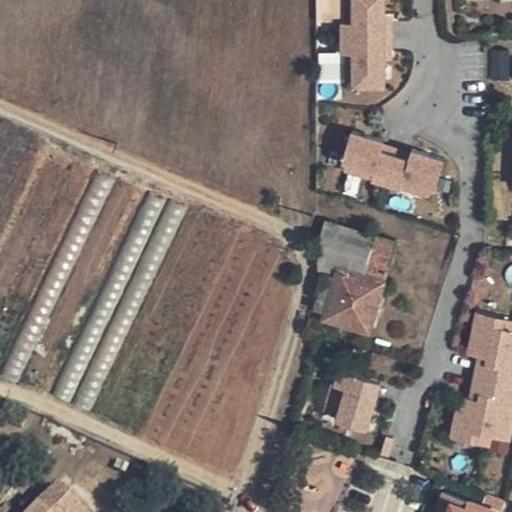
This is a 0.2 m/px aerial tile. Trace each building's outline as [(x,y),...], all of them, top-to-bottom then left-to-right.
[(344,22),(344,37),(387,38),(387,14),(387,0),(355,0),(356,21),(346,21),(344,22)] [(355,0),(346,0),(346,21),(356,21),(355,0)] [(388,61),(387,38),(344,37),(344,53),(346,53),(355,53),(355,82),(355,87),(387,87),(388,61)] [(511,76),(511,48),(495,48),(495,76),(511,76)] [(355,53),(346,53),(346,81),(355,82),(355,53)] [(372,183),(387,187),(396,155),(383,151),(385,142),(352,132),(343,163),(347,164),(377,171),(373,181),(372,183)] [(396,155),(387,187),(402,192),(403,190),(406,180),(434,189),(437,190),(446,159),(413,150),(411,159),(396,155)] [(373,181),(377,171),(347,164),(345,172),(373,181)] [(298,169),(279,165),(270,204),(289,208),(298,169)] [(434,189),(406,180),(403,190),(431,198),(434,189)] [(327,311),(325,316),(370,329),(397,240),(329,219),(322,241),(327,243),(321,270),(322,270),(338,274),(327,311)] [(338,274),(322,270),(311,307),(327,311),(338,274)] [(470,354),(481,357),(488,324),(511,328),(511,317),(478,312),(470,354)] [(481,357),(477,378),(511,384),(511,328),(488,324),(481,357)] [(362,391),(367,376),(341,369),(337,383),(347,386),(339,415),(338,419),(369,429),(378,395),(362,391)] [(382,381),(367,376),(362,391),(378,395),(382,381)] [(511,384),(477,378),(472,398),(467,431),(495,437),(511,440),(511,384)] [(337,383),(334,383),(326,411),(339,415),(347,386),(337,383)] [(467,431),(472,398),(461,395),(453,439),(493,448),(495,437),(467,431)] [(92,511),(57,480),(27,511),(92,511)] [(501,511),(502,509),(489,504),(473,498),(472,500),(445,491),(437,511),(501,511)] [(502,509),(506,499),(494,494),(489,504),(502,509)]
